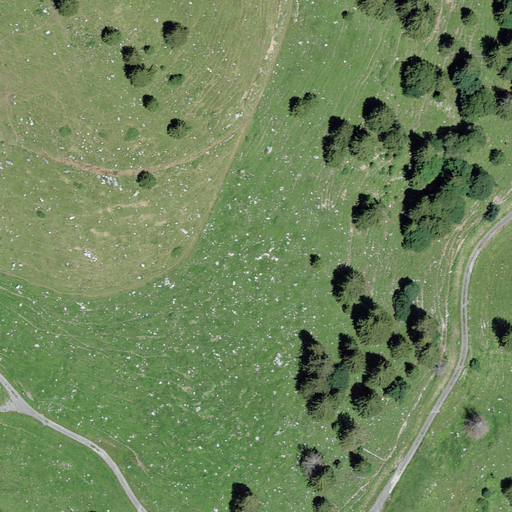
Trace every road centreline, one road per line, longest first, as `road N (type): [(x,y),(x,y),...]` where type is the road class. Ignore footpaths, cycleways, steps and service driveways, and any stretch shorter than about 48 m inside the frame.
road 1 (track): [(382,511),(457,364),(467,255),(511,211)]
road 2 (track): [(0,373),(52,423),(86,438),(148,511)]
